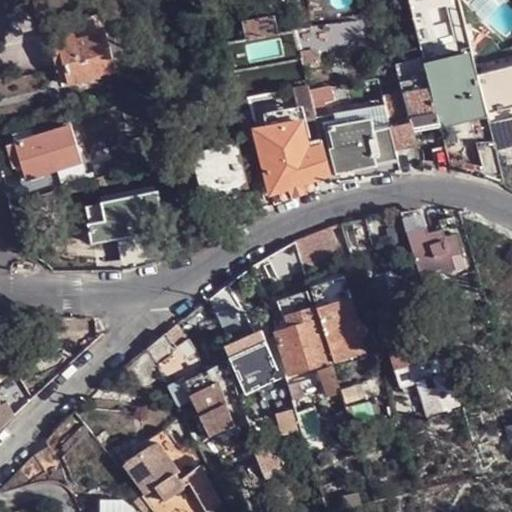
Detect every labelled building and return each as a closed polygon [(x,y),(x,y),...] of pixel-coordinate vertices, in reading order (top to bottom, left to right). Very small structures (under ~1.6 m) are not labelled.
[(117,69),(107,31),(76,38),(75,32),(51,39),(57,60),(64,59),(66,67),(70,84),(101,76),(100,73),(117,69)] [(478,71),(473,50),(425,62),(432,90),(434,100),(439,123),(440,124),(489,113),(478,71)] [(306,67),(317,65),(315,52),(304,55),(306,67)] [(66,67),(64,59),(57,60),(59,69),(66,67)] [(511,63),(478,71),(489,113),(495,139),(498,150),(511,146),(511,63)] [(313,105),(308,86),(294,89),(298,108),(299,107),(313,105)] [(434,100),(432,90),(408,95),(411,106),(434,100)] [(414,120),(390,126),(396,150),(416,146),(413,130),(439,123),(434,100),(411,106),(414,120)] [(396,150),(390,126),(375,129),(373,119),(388,116),(386,105),(328,115),(325,102),(313,105),(316,119),(319,132),(327,164),(332,163),(335,174),(398,158),(396,150)] [(268,127),(303,121),(299,107),(298,108),(265,112),(268,127)] [(316,119),(303,121),(306,135),(319,132),(316,119)] [(306,135),(303,121),(268,127),(257,129),(271,193),(290,187),(304,183),(330,175),(327,164),(319,132),(306,135)] [(82,160),(71,126),(15,142),(22,165),(26,179),(82,160)] [(498,150),(495,139),(477,141),(483,170),(506,180),(498,150)] [(22,165),(15,142),(7,145),(15,167),(22,165)] [(238,145),(214,150),(215,157),(200,160),(201,162),(208,161),(216,199),(209,200),(210,203),(240,197),(239,192),(247,190),(238,145)] [(201,162),(200,160),(196,161),(206,204),(210,203),(209,200),(216,199),(208,161),(201,162)] [(307,193),(304,183),(290,187),(293,199),(307,193)] [(156,193),(154,185),(101,196),(103,203),(156,193)] [(165,229),(158,192),(156,193),(103,203),(86,206),(93,243),(117,239),(165,229)] [(362,246),(408,232),(403,218),(401,213),(355,223),(362,246)] [(430,235),(424,214),(403,218),(408,232),(422,279),(458,270),(454,257),(464,254),(457,234),(444,238),(442,232),(430,235)] [(307,263),(341,254),(334,226),(300,234),(307,263)] [(170,261),(165,229),(117,239),(123,271),(124,272),(170,261)] [(295,242),(273,256),(280,281),(306,274),(295,242)] [(454,257),(458,270),(468,267),(464,254),(454,257)] [(312,287),(336,362),(366,353),(361,336),(364,335),(346,276),(312,287)] [(245,315),(235,294),(229,286),(211,299),(219,326),(245,315)] [(416,314),(412,297),(382,305),(387,322),(416,314)] [(290,374),(330,362),(312,306),(289,313),(293,330),(279,334),(290,374)] [(39,349),(55,339),(47,324),(30,335),(39,349)] [(0,329),(0,407),(1,407),(0,405),(0,358),(12,353),(1,329),(0,329)] [(283,379),(264,332),(227,349),(246,396),(283,379)] [(177,355),(165,335),(147,349),(159,369),(177,355)] [(66,350),(57,337),(55,339),(39,349),(35,352),(43,364),(66,350)] [(431,343),(392,354),(402,385),(416,380),(427,416),(461,406),(443,348),(433,351),(431,343)] [(159,369),(147,349),(128,365),(144,389),(163,377),(159,369)] [(242,401),(229,362),(183,384),(211,438),(233,426),(228,409),(242,401)] [(341,389),(334,365),(320,369),(328,393),(341,389)] [(301,380),(289,384),(293,400),(306,396),(301,380)] [(293,400),(289,384),(272,392),(279,408),(283,407),(290,404),(294,402),(293,400)] [(1,407),(0,407),(0,429),(9,420),(1,407)] [(296,407),(277,413),(284,435),(303,429),(296,407)] [(141,457),(159,444),(160,445),(172,436),(165,430),(136,451),(141,457)] [(160,445),(159,444),(141,457),(126,466),(146,495),(157,488),(165,500),(184,486),(180,481),(176,474),(179,473),(160,445)] [(36,455),(21,469),(40,490),(51,477),(64,469),(50,446),(36,455)] [(284,467),(278,448),(258,455),(264,475),(284,467)] [(226,511),(201,466),(187,476),(190,482),(205,511),(226,511)] [(180,481),(184,486),(190,482),(187,476),(180,481)] [(344,505),(363,498),(360,488),(341,494),(344,505)] [(133,511),(134,506),(124,499),(103,498),(102,511),(133,511)]
